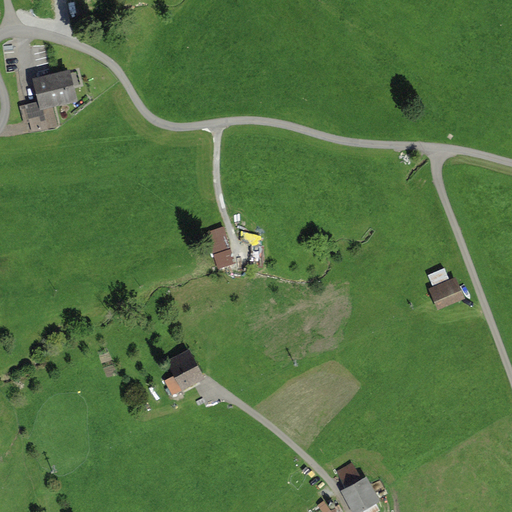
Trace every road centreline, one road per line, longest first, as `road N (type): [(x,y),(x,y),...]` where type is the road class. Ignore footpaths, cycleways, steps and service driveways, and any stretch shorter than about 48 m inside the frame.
road 1 (residential): [(511,163),(260,120),(161,124),(100,56),(51,36),(0,34)]
road 2 (track): [(434,146),(438,179),(511,378)]
road 3 (track): [(218,392),(287,440),(346,511)]
road 4 (track): [(237,244),(216,194),(216,122)]
